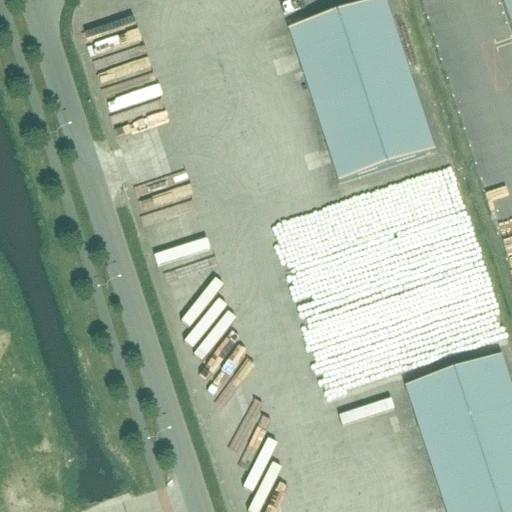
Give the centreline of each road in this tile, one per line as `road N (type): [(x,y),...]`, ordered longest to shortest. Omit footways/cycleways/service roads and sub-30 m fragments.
road 1 (unclassified): [(36,0),(192,511)]
road 2 (unknown): [(93,188),(203,135),(239,149),(302,489),(287,511)]
